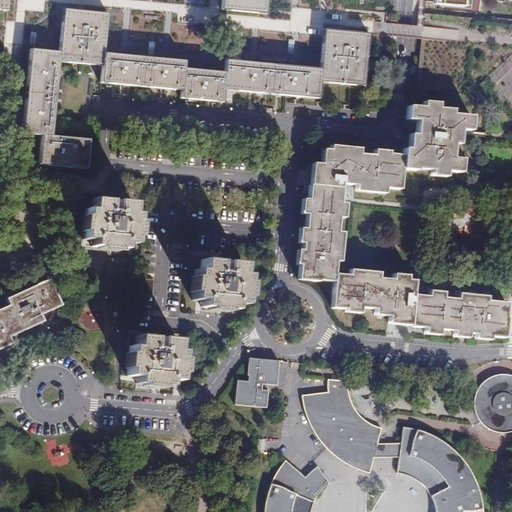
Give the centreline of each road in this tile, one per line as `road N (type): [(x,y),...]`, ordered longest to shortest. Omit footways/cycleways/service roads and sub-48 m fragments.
road 1 (residential): [(406,0),(395,113),(379,126),(308,121),(293,136),(280,292)]
road 2 (residential): [(262,330),(190,407),(75,407)]
road 3 (residential): [(317,330),(347,343),(511,350)]
